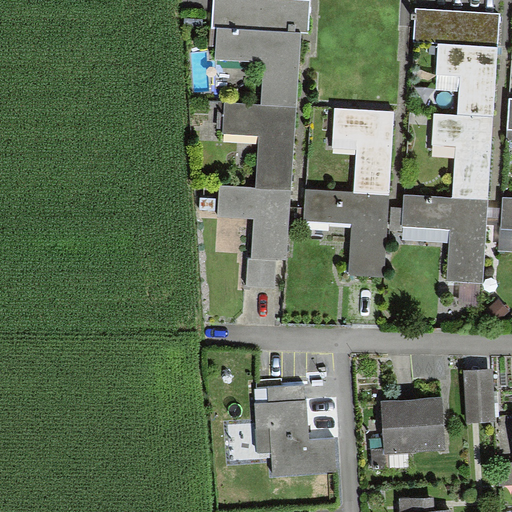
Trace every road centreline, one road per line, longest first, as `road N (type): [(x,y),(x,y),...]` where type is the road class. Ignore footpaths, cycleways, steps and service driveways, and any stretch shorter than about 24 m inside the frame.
road 1 (residential): [(511,344),(337,343)]
road 2 (residential): [(337,343),(349,511)]
